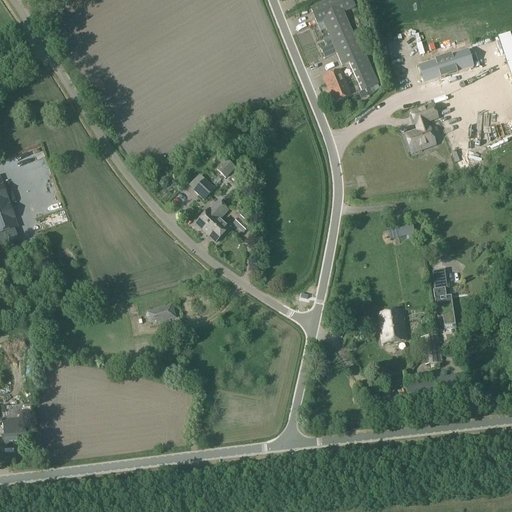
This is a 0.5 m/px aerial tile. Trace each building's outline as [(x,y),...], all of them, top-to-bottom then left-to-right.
[(350,71),(360,93),(378,85),(365,55),(362,56),(343,13),(355,8),(351,0),(328,0),(309,8),(316,25),(322,22),(329,39),(323,41),(325,47),(320,49),(324,59),(336,54),(344,74),(350,71)] [(467,50),(418,66),(424,84),(473,69),(467,50)] [(503,51),(478,59),(484,80),(509,73),(503,51)] [(325,83),(333,104),(350,96),(342,76),(325,83)] [(448,99),(461,94),(459,88),(445,93),(448,99)] [(417,131),(405,135),(411,154),(435,146),(427,122),(437,119),(433,105),(410,112),(417,131)] [(229,159),(219,169),(226,176),(235,166),(228,160),(229,159)] [(234,175),(232,177),(236,181),(232,185),(238,191),(244,185),(243,183),(245,180),(242,176),(242,177),(237,172),(234,175)] [(204,180),(193,191),(204,202),(215,190),(204,180)] [(0,233),(16,228),(0,182),(0,233)] [(210,211),(210,210),(195,225),(215,243),(229,228),(219,219),(227,211),(218,203),(210,211)] [(248,229),(237,219),(232,224),(243,234),(248,229)] [(415,238),(412,224),(395,228),(398,239),(406,237),(407,240),(415,238)] [(398,239),(395,228),(387,230),(389,241),(398,239)] [(444,288),(432,290),(437,317),(442,316),(443,322),(444,325),(452,323),(448,300),(446,300),(444,288)] [(174,307),(150,315),(154,325),(177,318),(174,307)] [(406,341),(402,311),(378,315),(382,345),(406,341)] [(442,363),(437,336),(420,339),(424,366),(442,363)] [(459,398),(454,376),(404,385),(409,407),(459,398)] [(3,407),(4,421),(2,421),(4,443),(26,441),(23,419),(24,419),(23,406),(3,407)]
